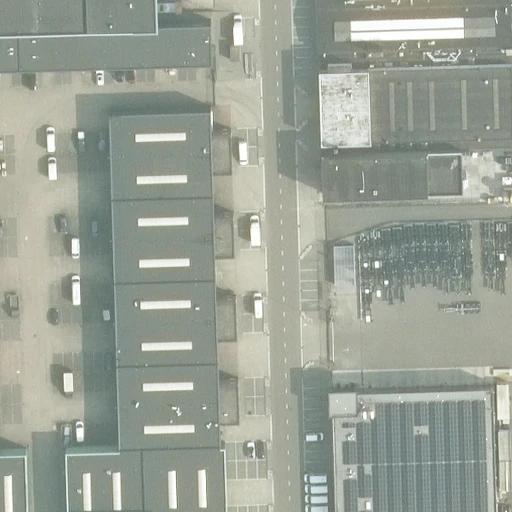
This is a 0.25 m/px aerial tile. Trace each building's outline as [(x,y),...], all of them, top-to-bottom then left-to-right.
[(0,0),(0,26),(158,22),(156,0),(0,0)] [(511,0),(317,0),(319,58),(511,52),(511,0)] [(0,68),(212,62),(212,48),(211,21),(0,27),(0,68)] [(240,61),(239,46),(230,47),(230,61),(240,61)] [(511,52),(319,58),(322,151),(462,148),(511,146),(511,52)] [(216,297),(216,275),(215,254),(235,253),(233,213),(214,214),(213,171),(232,170),(231,130),(212,131),(211,107),(109,110),(119,446),(66,448),(67,511),(227,511),(225,443),(221,443),(221,420),(240,419),(238,379),(219,380),(218,337),(237,336),(236,296),(216,297)] [(462,148),(322,151),(323,194),(463,190),(462,148)] [(355,388),(332,389),(332,412),(332,415),(335,511),(497,511),(493,384),(357,388),(355,388)] [(0,450),(0,511),(28,511),(26,449),(0,450)]
